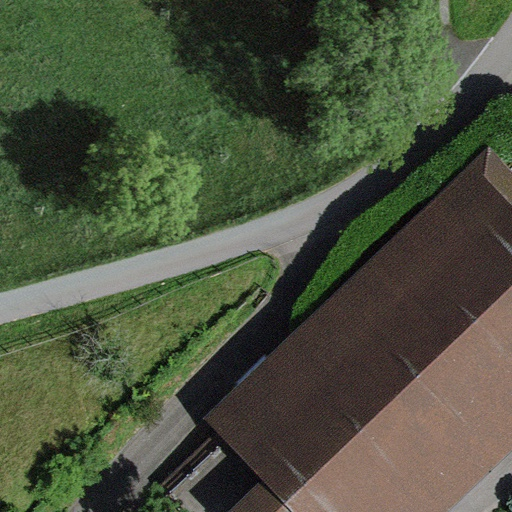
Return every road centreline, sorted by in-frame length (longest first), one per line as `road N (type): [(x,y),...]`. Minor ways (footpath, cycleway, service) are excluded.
road 1 (residential): [(0,308),(329,216),(449,118),(511,35)]
road 2 (track): [(329,216),(290,290),(100,511)]
